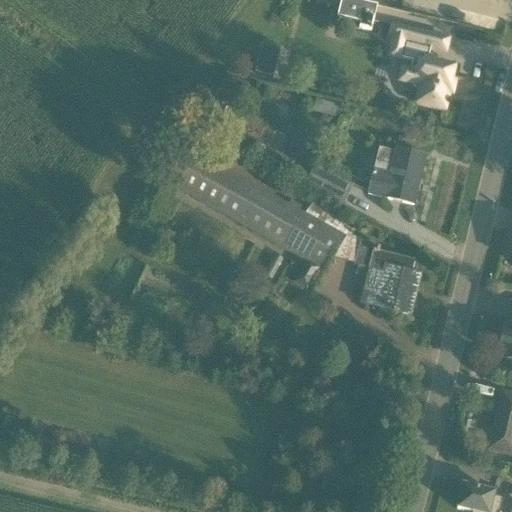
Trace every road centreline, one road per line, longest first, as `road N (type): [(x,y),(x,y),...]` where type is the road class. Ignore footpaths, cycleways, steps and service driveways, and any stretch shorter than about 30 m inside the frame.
road 1 (unclassified): [(507,126),(413,511)]
road 2 (track): [(261,0),(188,98)]
